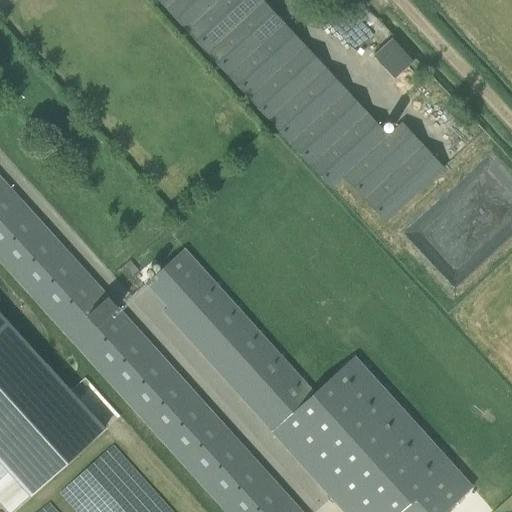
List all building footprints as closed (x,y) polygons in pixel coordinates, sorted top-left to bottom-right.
[(152,0),(330,192),(343,180),(384,224),(444,169),(401,123),(386,137),(260,0),(152,0)] [(394,37),(374,56),(397,80),(417,61),(394,37)] [(299,511),(0,179),(0,264),(223,511),(299,511)] [(314,392),(183,248),(143,285),(165,308),(161,312),(341,511),(444,511),(471,487),(352,356),(314,392)] [(0,479),(80,407),(102,431),(104,429),(0,314),(0,479)]
